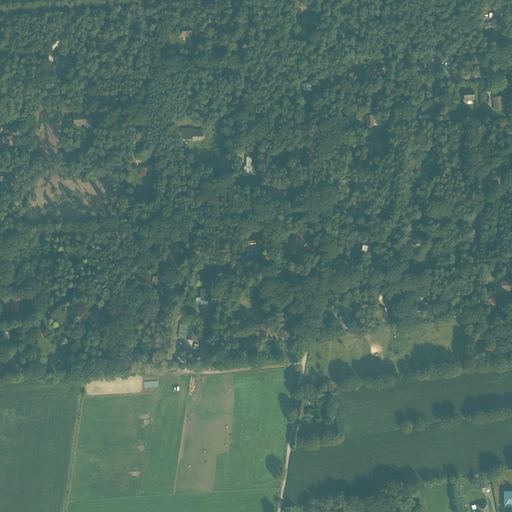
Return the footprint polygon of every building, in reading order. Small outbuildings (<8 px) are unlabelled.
[(301,25),(315,26),(316,13),(302,12),(301,25)] [(492,31),(505,31),(505,21),(491,21),(492,31)] [(181,38),(191,37),(191,25),(180,26),(181,38)] [(128,42),(137,42),(137,30),(128,30),(128,42)] [(97,47),(107,47),(107,35),(97,35),(97,47)] [(233,61),(244,60),(243,49),(233,50),(233,61)] [(476,65),(484,65),(484,56),(476,56),(476,65)] [(64,75),(71,68),(63,58),(55,64),(64,75)] [(429,72),(439,72),(438,60),(429,61),(429,72)] [(373,79),(387,78),(386,67),(372,68),(373,79)] [(302,96),(310,96),(310,84),(301,84),(302,96)] [(425,98),(434,98),(434,86),(424,86),(425,98)] [(463,103),(474,102),(473,91),(462,92),(463,103)] [(374,102),(387,102),(387,92),(373,93),(374,102)] [(493,112),(503,111),(502,98),(492,99),(493,112)] [(419,120),(429,120),(429,107),(418,108),(419,120)] [(73,126),(92,125),(92,114),(72,115),(73,126)] [(364,129),(378,129),(378,116),(364,117),(364,129)] [(180,140),(202,140),(202,128),(180,129),(180,140)] [(0,140),(2,150),(14,148),(13,138),(0,139),(0,140)] [(372,157),(380,156),(379,140),(371,141),(372,157)] [(453,159),(464,154),(460,146),(449,151),(453,159)] [(299,165),(311,166),(311,152),(299,152),(299,165)] [(246,172),(254,172),(254,156),(246,157),(246,172)] [(424,177),(432,171),(426,163),(418,168),(424,177)] [(138,176),(149,178),(151,168),(140,166),(138,176)] [(490,179),(507,178),(506,170),(490,171),(490,179)] [(269,198),(283,198),(283,187),(269,187),(269,198)] [(350,216),(361,218),(365,204),(353,202),(350,216)] [(467,228),(475,231),(480,221),(472,217),(467,228)] [(340,232),(355,234),(356,225),(342,223),(340,232)] [(411,248),(420,246),(418,236),(409,238),(411,248)] [(289,250),(297,252),(300,239),(292,237),(289,250)] [(248,247),(260,246),(260,238),(248,238),(248,247)] [(316,248),(313,248),(313,241),(306,241),(306,248),(311,248),(311,251),(316,251),(316,248)] [(333,270),(347,270),(347,260),(334,260),(333,270)] [(155,285),(164,286),(167,271),(157,270),(155,285)] [(288,283),(300,283),(300,273),(288,273),(288,283)] [(502,292),(511,292),(510,281),(501,281),(502,292)] [(200,304),(207,304),(207,289),(200,289),(200,295),(195,295),(195,302),(200,302),(200,304)] [(254,301),(263,302),(264,289),(249,289),(249,294),(255,294),(254,301)] [(10,311),(17,312),(19,300),(12,299),(10,311)] [(417,312),(429,311),(429,303),(416,304),(417,312)] [(382,319),(389,318),(387,308),(380,309),(382,319)] [(90,318),(102,327),(107,319),(95,310),(90,318)] [(282,324),(293,321),(291,314),(280,316),(282,324)] [(341,326),(348,324),(346,315),(338,317),(341,326)] [(55,342),(65,348),(69,341),(59,335),(55,342)] [(476,511),(489,511),(488,503),(475,505),(476,511)]
